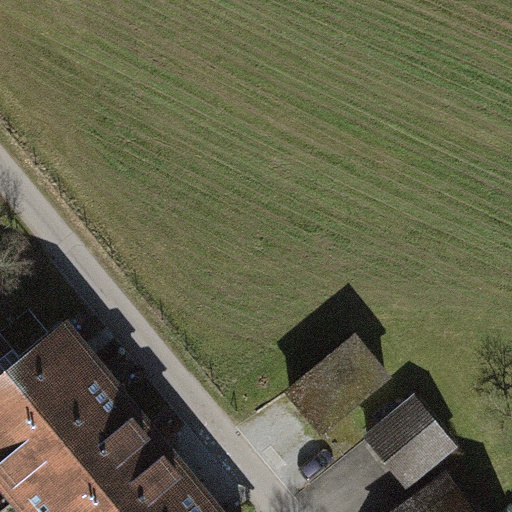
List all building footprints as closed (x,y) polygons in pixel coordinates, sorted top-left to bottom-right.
[(0,441),(94,364),(62,325),(0,375),(0,441)] [(319,433),(384,379),(349,338),(285,391),(319,433)] [(0,501),(3,505),(127,404),(94,364),(0,441),(0,501)] [(448,443),(412,400),(361,442),(396,486),(448,443)] [(75,511),(97,494),(159,443),(127,404),(3,505),(8,511),(75,511)] [(156,511),(192,483),(159,443),(97,494),(75,511),(156,511)] [(215,511),(192,483),(156,511),(215,511)] [(416,511),(410,503),(397,511),(416,511)]
